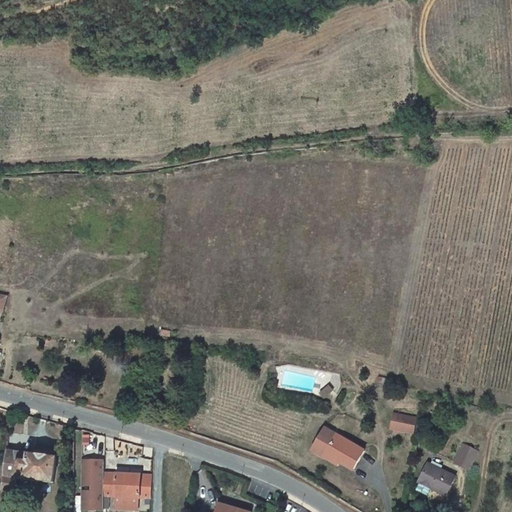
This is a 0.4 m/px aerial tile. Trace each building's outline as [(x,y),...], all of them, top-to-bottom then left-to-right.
[(417,419),(394,414),(391,428),(414,433),(417,419)] [(324,457),(326,454),(340,462),(354,470),(365,451),(352,443),(354,440),(327,425),(312,451),(324,457)] [(469,470),(478,451),(464,444),(455,463),(469,470)] [(22,452),(7,450),(2,490),(14,492),(15,478),(54,483),(57,457),(28,453),(27,460),(21,460),(22,452)] [(338,466),(340,462),(326,454),(324,457),(338,466)] [(103,461),(82,460),(82,485),(92,485),(92,492),(82,491),(81,510),(103,510),(103,461)] [(104,461),(103,461),(103,510),(104,510),(104,509),(108,509),(109,509),(110,496),(115,496),(115,497),(116,497),(115,509),(125,509),(126,475),(116,474),(116,478),(104,477),(105,474),(104,461)] [(446,495),(455,477),(428,464),(420,482),(421,482),(417,490),(428,496),(432,488),(446,495)] [(142,476),(126,475),(125,509),(138,510),(139,498),(140,498),(140,497),(151,498),(152,480),(141,479),(142,476)]
